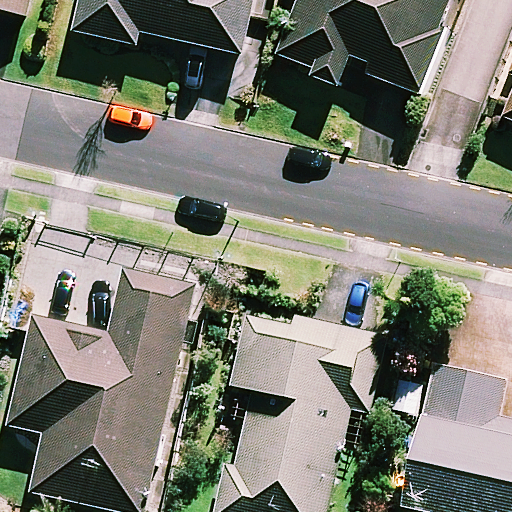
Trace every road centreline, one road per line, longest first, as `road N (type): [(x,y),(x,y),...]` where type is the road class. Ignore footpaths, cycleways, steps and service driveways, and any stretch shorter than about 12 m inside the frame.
road 1 (residential): [(0,116),(422,212)]
road 2 (residential): [(422,212),(494,0)]
